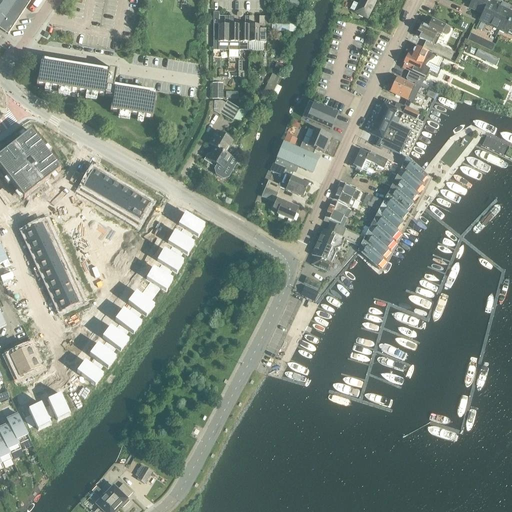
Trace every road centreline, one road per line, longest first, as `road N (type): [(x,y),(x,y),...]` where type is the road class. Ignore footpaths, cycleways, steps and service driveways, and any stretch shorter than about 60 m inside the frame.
road 1 (tertiary): [(417,0),(301,245),(285,257)]
road 2 (tertiary): [(160,511),(183,484),(288,285),(285,257)]
road 3 (residential): [(179,192),(68,356)]
road 4 (residential): [(20,47),(200,81)]
road 5 (tertiary): [(179,192),(26,104)]
road 6 (residential): [(68,356),(49,335),(1,222)]
road 7 (tertiary): [(285,257),(179,192)]
